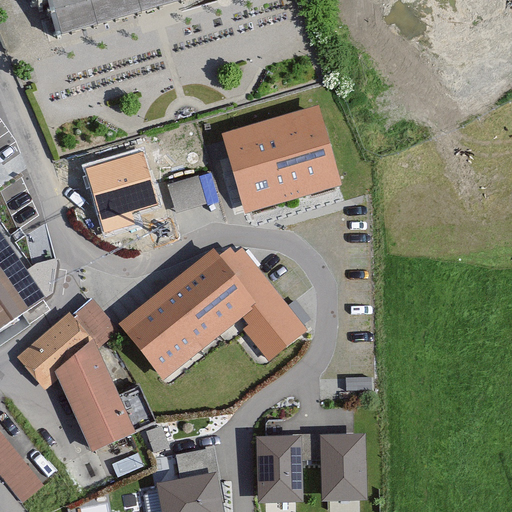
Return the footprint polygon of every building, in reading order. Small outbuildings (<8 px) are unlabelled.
[(31,0),(36,16),(53,11),(62,43),(212,0),(31,0)] [(511,0),(367,0),(447,98),(511,46),(511,0)] [(318,102),(222,129),(245,209),(341,181),(318,102)] [(160,206),(146,159),(90,175),(104,223),(160,206)] [(175,210),(215,198),(207,170),(167,181),(175,210)] [(373,366),(368,209),(345,210),(349,367),(373,366)] [(0,331),(45,301),(0,235),(0,331)] [(222,258),(217,252),(121,329),(164,383),(241,321),(247,329),(242,334),(269,368),(309,336),(264,281),(267,278),(244,250),(235,257),(231,252),(222,258)] [(137,439),(100,350),(118,335),(90,302),(71,319),(69,316),(18,361),(48,395),(61,384),(91,457),(137,439)] [(364,430),(320,432),(322,498),(366,496),(364,430)] [(302,432),(256,432),(257,498),(303,497),(302,432)] [(45,489),(0,433),(0,481),(22,508),(45,489)] [(180,475),(156,479),(161,511),(225,511),(214,445),(176,452),(180,475)] [(138,470),(134,460),(112,469),(116,479),(138,470)]
